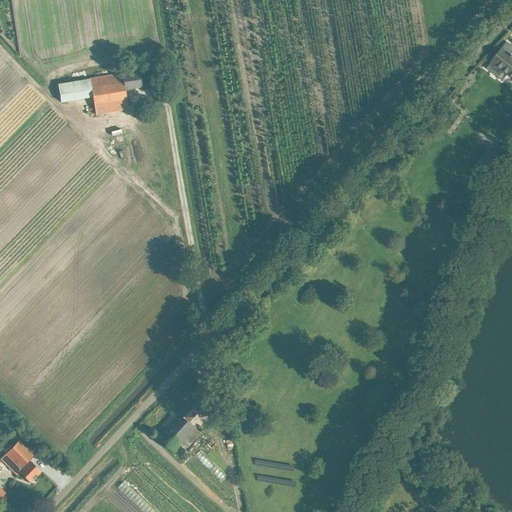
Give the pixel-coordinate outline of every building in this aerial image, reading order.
[(511,46),(507,42),(493,60),(511,74),(511,46)] [(90,79),(59,84),(62,99),(92,94),(96,114),(128,109),(125,89),(142,86),(139,70),(90,79)] [(113,126),(123,121),(120,116),(111,121),(113,126)] [(175,409),(155,432),(174,450),(179,444),(185,449),(200,432),(188,422),(198,411),(187,401),(177,411),(175,409)] [(29,460),(34,455),(18,440),(0,458),(17,475),(20,471),(21,473),(21,474),(23,476),(24,475),(31,482),(41,471),(29,460)]
